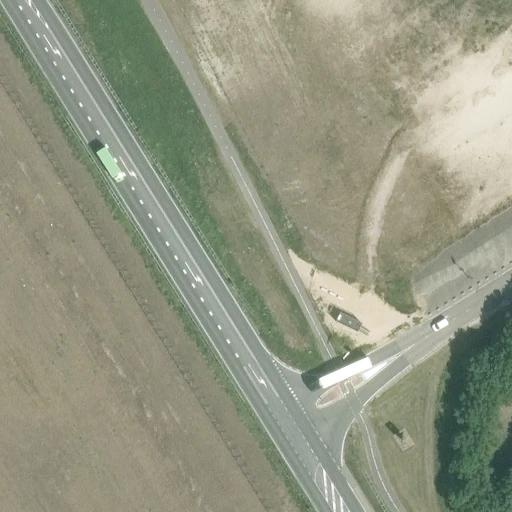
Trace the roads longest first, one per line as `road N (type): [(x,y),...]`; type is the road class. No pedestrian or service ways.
road 1 (trunk): [(277,412),(20,0)]
road 2 (track): [(412,345),(370,293),(369,249),(394,162),(431,120)]
road 3 (unclassified): [(296,443),(398,364),(404,351)]
road 4 (unclassified): [(404,351),(388,351),(277,412)]
road 5 (unclassified): [(404,351),(511,281)]
